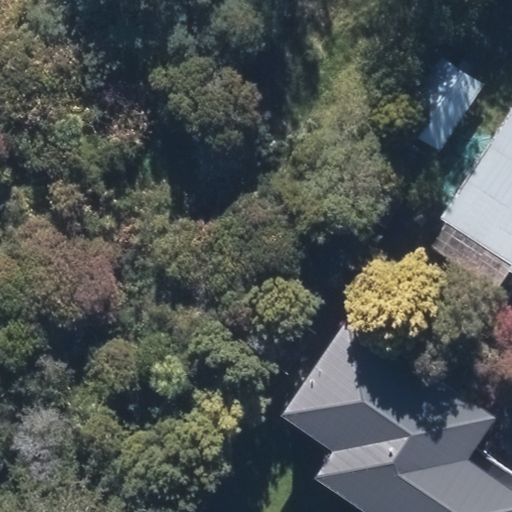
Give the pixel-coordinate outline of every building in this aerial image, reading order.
[(195,0),(268,52),(285,29),(317,52),(354,0),(195,0)] [(484,84),(445,57),(406,111),(446,139),(484,84)] [(335,128),(294,96),(266,133),(235,109),(202,152),(274,207),(335,128)] [(511,140),(455,230),(511,266),(511,140)] [(511,511),(511,398),(372,308),(285,440),(396,511),(511,511)]
